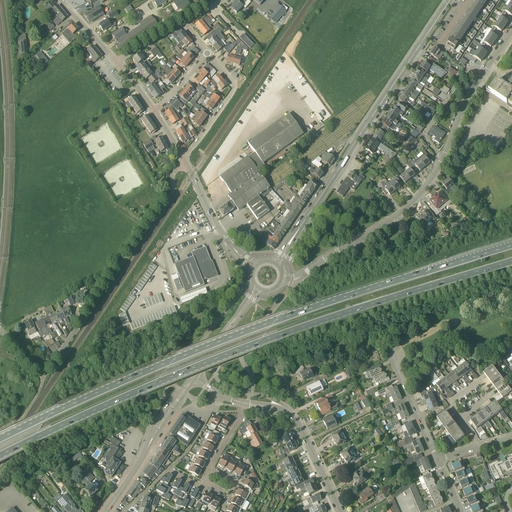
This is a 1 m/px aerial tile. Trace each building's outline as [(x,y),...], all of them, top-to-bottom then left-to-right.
[(188,7),(183,0),(178,0),(176,2),(182,11),(188,7)] [(248,0),(242,0),(239,4),(236,1),(231,8),(234,12),(237,14),(243,6),(245,9),(251,2),(248,0)] [(485,4),(478,0),(477,0),(475,4),(479,7),(482,9),(485,4)] [(58,5),(55,8),(51,3),(45,9),(49,14),(54,19),(52,21),(57,26),(68,17),(58,5)] [(479,7),(475,4),(472,8),(479,13),(482,9),(479,7)] [(85,16),(89,23),(106,13),(107,14),(111,12),(110,9),(109,10),(106,5),(100,9),(99,7),(85,16)] [(272,15),(278,21),(286,11),(280,6),(272,15)] [(479,13),(472,8),(469,13),(476,18),(479,13)] [(469,13),(466,17),(472,21),(473,22),(476,18),(469,13)] [(157,25),(154,21),(150,16),(139,24),(141,26),(127,36),(122,28),(112,35),(118,43),(115,45),(118,51),(121,49),(123,51),(158,27),(160,25),(159,23),(157,25)] [(195,25),(200,31),(211,22),(211,21),(213,20),(210,16),(202,22),(201,21),(195,25)] [(473,22),(472,21),(466,17),(464,20),(463,22),(466,24),(470,27),(473,22)] [(498,23),(505,27),(508,22),(503,19),(501,18),(498,23)] [(108,23),(110,22),(108,19),(106,20),(100,24),(101,26),(99,26),(100,27),(98,28),(100,30),(101,29),(103,32),(110,27),(111,28),(116,25),(115,23),(110,26),(108,23)] [(210,26),(210,25),(212,23),(211,22),(200,31),(204,36),(209,31),(208,30),(211,28),(210,26)] [(470,27),(466,24),(463,22),(460,26),(467,31),(470,27)] [(505,27),(498,23),(495,28),(496,29),(501,32),(505,27)] [(75,35),(74,36),(73,34),(79,29),(74,24),(65,32),(71,39),(71,38),(74,41),(78,38),(75,35)] [(464,36),(467,31),(460,26),(457,31),(460,33),(464,36)] [(221,28),(220,28),(215,32),(213,34),(215,37),(209,42),(213,47),(219,43),(222,40),(218,35),(223,30),(221,28)] [(464,36),(460,33),(457,31),(454,35),(458,38),(461,40),(464,36)] [(180,44),(187,38),(183,32),(178,37),(176,34),(170,38),(172,42),(176,39),(180,44)] [(488,38),(494,43),(498,38),(492,34),(491,33),(488,38)] [(244,34),(240,38),(250,49),(254,45),(244,34)] [(461,40),(458,38),(454,35),(451,40),(456,43),(458,45),(458,44),(461,40)] [(179,49),(185,45),(186,47),(192,43),(187,38),(180,44),(175,48),(179,53),(180,51),(179,49)] [(484,43),(486,44),(491,48),(494,43),(488,38),(484,43)] [(451,40),(451,39),(447,46),(455,52),(460,45),(458,44),(458,45),(456,43),(451,40)] [(476,48),(478,50),(481,45),(474,40),(472,43),(477,47),(476,48)] [(229,54),(234,48),(237,44),(234,41),(230,45),(231,45),(226,51),(229,54)] [(27,42),(18,43),(19,56),(28,53),(27,42)] [(234,57),(232,64),(239,66),(242,56),(240,56),(242,49),(242,47),(244,45),(241,42),(238,45),(237,48),(234,57)] [(223,48),(220,44),(219,43),(213,47),(217,52),(223,48)] [(88,57),(85,53),(82,55),(89,64),(91,66),(96,62),(102,57),(93,46),(89,49),(87,51),(93,58),(90,60),(88,57)] [(436,58),(439,60),(444,53),(441,52),(441,51),(434,47),(429,54),(436,58)] [(150,52),(154,57),(160,52),(156,48),(150,52)] [(482,50),(480,48),(477,53),(484,58),(487,53),(482,50)] [(41,51),(36,55),(44,65),(49,61),(41,51)] [(184,58),(189,63),(194,58),(188,53),(184,58)] [(484,58),(477,53),(474,57),(481,62),(484,58)] [(142,61),(143,60),(144,60),(140,54),(133,60),(135,63),(134,64),(136,66),(142,61)] [(184,58),(181,56),(179,54),(176,57),(181,62),(180,64),(185,68),(189,63),(184,58)] [(232,64),(234,57),(228,56),(226,63),(232,64)] [(462,58),(458,64),(464,67),(467,62),(462,58)] [(136,69),(141,75),(148,69),(152,66),(147,61),(145,62),(143,60),(142,61),(136,66),(138,69),(136,69)] [(420,68),(424,71),(427,73),(429,70),(443,79),(447,73),(438,67),(438,68),(437,70),(435,69),(431,66),(430,67),(424,62),(420,68)] [(170,75),(175,79),(180,74),(175,70),(173,72),(170,69),(166,66),(163,69),(167,72),(170,75)] [(150,81),(156,76),(153,74),(152,75),(148,69),(141,75),(140,76),(142,78),(143,78),(145,80),(148,79),(150,81)] [(431,77),(423,72),(419,69),(416,74),(422,79),(427,82),(431,77)] [(207,74),(203,70),(202,70),(198,75),(203,79),(207,74)] [(455,70),(451,75),(456,78),(460,73),(455,70)] [(165,75),(168,77),(166,80),(171,84),(175,79),(170,75),(167,72),(165,75)] [(427,82),(422,79),(416,74),(412,80),(423,88),(425,86),(427,82)] [(199,84),(203,79),(198,75),(193,80),(199,84)] [(217,85),(223,81),(218,75),(213,80),(210,82),(212,84),(213,86),(210,88),(212,90),(215,88),(214,87),(217,85)] [(420,93),(423,88),(412,80),(408,85),(409,85),(415,90),(420,93)] [(496,81),(489,92),(507,104),(507,105),(507,106),(511,109),(511,80),(507,88),(496,81)] [(223,81),(217,85),(222,90),(227,86),(223,81)] [(158,85),(155,87),(153,84),(147,88),(151,94),(160,88),(160,87),(158,85)] [(160,88),(151,94),(155,99),(164,93),(162,90),(165,88),(163,85),(160,87),(160,88)] [(417,98),(420,93),(415,90),(409,85),(408,85),(405,90),(417,98)] [(184,91),(189,96),(193,90),(188,86),(184,91)] [(441,92),(441,91),(446,95),(449,90),(444,86),(442,90),(441,89),(440,91),(441,92)] [(440,91),(437,89),(436,88),(433,92),(434,93),(438,96),(441,92),(440,91)] [(414,101),(417,98),(405,90),(402,95),(413,103),(414,101)] [(179,96),(181,98),(180,100),(185,105),(191,98),(189,96),(184,91),(179,96)] [(209,95),(208,96),(206,94),(204,97),(206,98),(210,101),(215,105),(219,99),(214,95),(212,97),(209,95)] [(415,104),(413,103),(402,95),(398,100),(403,103),(404,104),(405,103),(407,104),(408,102),(411,104),(410,105),(413,107),(415,104)] [(133,96),(129,99),(130,100),(128,101),(132,108),(139,103),(137,100),(136,100),(133,96)] [(165,113),(169,119),(178,114),(177,114),(176,111),(177,111),(180,107),(181,108),(183,106),(182,105),(176,100),(171,106),(170,105),(168,108),(170,110),(165,113)] [(210,101),(207,105),(206,106),(212,110),(215,105),(210,101)] [(320,101),(310,108),(320,121),(329,114),(320,101)] [(431,108),(427,105),(422,102),(421,103),(422,106),(429,111),(431,108)] [(139,103),(132,108),(137,115),(139,113),(140,114),(144,112),(141,107),(142,107),(139,103)] [(412,111),(405,106),(401,103),(399,106),(398,106),(397,108),(398,108),(397,109),(401,112),(404,114),(406,111),(411,114),(412,115),(417,118),(419,115),(418,115),(412,111)] [(410,119),(406,116),(394,108),(390,114),(397,118),(399,115),(405,119),(408,121),(410,119)] [(201,113),(200,114),(197,111),(194,116),(195,116),(197,118),(203,122),(207,117),(201,113)] [(178,121),(181,119),(178,114),(169,119),(172,125),(178,121)] [(288,145),(303,134),(288,114),(273,125),(248,143),(255,153),(248,158),(248,157),(219,177),(231,193),(259,173),(259,172),(265,168),(262,164),(288,145)] [(397,119),(397,118),(390,114),(386,119),(393,124),(399,128),(401,125),(395,121),(397,119)] [(146,127),(153,123),(151,119),(150,120),(147,116),(143,118),(143,119),(142,121),(146,127)] [(203,122),(197,118),(195,116),(192,121),(194,122),(193,124),(199,128),(203,122)] [(401,129),(399,128),(393,124),(386,119),(382,124),(384,126),(382,129),(387,132),(389,129),(392,131),(395,130),(396,128),(400,131),(401,129)] [(153,123),(146,127),(151,134),(152,133),(153,134),(157,131),(154,127),(155,126),(153,123)] [(441,139),(445,134),(435,127),(430,134),(436,138),(435,140),(439,143),(441,140),(442,139),(441,139)] [(186,134),(190,132),(188,129),(184,131),(182,128),(176,132),(180,138),(186,134)] [(180,138),(183,144),(189,140),(196,136),(193,130),(190,132),(186,134),(180,138)] [(385,135),(380,131),(378,130),(373,139),(379,144),(380,143),(387,148),(389,146),(385,143),(386,142),(382,139),(385,135)] [(414,130),(410,136),(415,139),(419,134),(414,130)] [(415,139),(410,136),(406,142),(409,144),(416,140),(415,139)] [(161,152),(168,149),(162,138),(155,141),(161,152)] [(387,148),(380,143),(379,144),(373,139),(366,149),(370,152),(373,154),(377,148),(384,152),(383,153),(386,155),(382,160),(388,164),(396,154),(387,148)] [(153,146),(150,141),(143,145),(146,150),(153,146)] [(417,157),(425,167),(430,163),(428,160),(430,158),(424,151),(422,153),(422,152),(417,156),(417,157)] [(326,158),(323,156),(320,159),(317,157),(315,160),(319,163),(321,161),(330,167),(335,159),(328,155),(326,158)] [(420,171),(425,167),(417,157),(409,163),(415,170),(418,168),(420,171)] [(413,172),(415,170),(409,163),(407,165),(408,167),(404,171),(405,173),(406,173),(411,179),(415,175),(413,172)] [(304,168),(309,172),(311,174),(315,177),(319,180),(323,174),(319,171),(316,169),(315,172),(307,166),(304,168)] [(365,178),(363,176),(359,174),(357,177),(350,172),(349,174),(336,193),(343,197),(349,188),(354,191),(358,185),(362,180),(363,181),(365,178)] [(246,205),(249,208),(260,199),(261,200),(263,198),(263,197),(270,193),(272,191),(259,173),(231,193),(231,194),(228,196),(232,201),(227,204),(218,211),(223,218),(232,211),(236,207),(238,211),(246,205)] [(294,177),(297,179),(298,178),(304,183),(305,182),(304,181),(305,179),(297,173),(294,177)] [(405,184),(411,179),(406,173),(405,173),(400,177),(399,175),(396,177),(400,182),(403,180),(405,184)] [(400,182),(396,177),(389,183),(396,191),(400,187),(399,186),(402,184),(400,182)] [(457,188),(454,185),(449,179),(442,184),(447,190),(445,192),(450,197),(452,195),(451,194),(457,188)] [(377,189),(374,185),(370,180),(368,182),(371,187),(375,191),(377,189)] [(317,185),(313,182),(311,181),(307,186),(314,191),(317,185)] [(396,191),(389,183),(388,182),(382,187),(383,188),(381,190),(385,195),(388,193),(390,196),(396,191)] [(285,184),(284,185),(292,194),(293,193),(291,191),(285,184)] [(307,186),(305,184),(301,189),(304,191),(303,192),(304,192),(303,192),(310,196),(314,191),(307,186)] [(286,201),(285,202),(284,204),(277,196),(272,191),(270,193),(273,196),(275,198),(283,206),(289,212),(289,213),(296,217),(305,203),(298,199),(296,196),(290,205),(286,201)] [(304,192),(303,192),(300,197),(295,191),(293,193),(296,196),(298,199),(305,203),(310,196),(303,192),(304,192)] [(447,205),(448,206),(452,203),(445,194),(442,196),(440,193),(437,196),(437,195),(434,197),(442,206),(444,208),(447,205)] [(441,211),(444,208),(442,206),(434,197),(432,199),(432,200),(430,202),(432,204),(429,207),(437,216),(441,212),(441,211)] [(269,212),(261,200),(260,199),(249,208),(258,220),(269,212)] [(430,221),(432,219),(434,221),(437,219),(430,210),(427,212),(426,212),(425,212),(424,212),(423,212),(423,213),(423,214),(423,215),(419,219),(420,220),(425,226),(427,224),(430,227),(433,224),(430,221)] [(291,224),(296,217),(289,213),(284,219),(291,224)] [(264,228),(272,219),(270,217),(262,226),(264,228)] [(287,230),(291,224),(284,219),(280,226),(287,230)] [(280,226),(277,224),(274,229),(271,227),(270,228),(272,230),(282,237),(287,230),(280,226)] [(279,241),(282,237),(272,230),(270,228),(268,231),(270,232),(270,233),(274,235),(273,237),(279,241)] [(267,233),(265,236),(266,238),(277,245),(279,241),(273,237),(271,238),(268,236),(269,235),(267,233)] [(265,236),(264,236),(262,239),(267,245),(274,250),(277,245),(266,238),(265,236)] [(216,276),(205,247),(191,253),(193,257),(174,265),(185,293),(204,286),(202,281),(216,276)] [(173,281),(177,291),(182,288),(179,279),(173,281)] [(181,301),(182,304),(208,294),(206,291),(205,288),(180,298),(181,301)] [(71,306),(77,303),(74,296),(67,299),(71,306)] [(66,318),(69,317),(71,322),(75,320),(73,315),(72,316),(68,307),(61,311),(62,314),(63,313),(66,318)] [(69,323),(66,318),(63,313),(62,314),(61,311),(54,314),(58,322),(64,319),(66,324),(69,323)] [(55,323),(58,322),(54,314),(48,317),(51,322),(52,324),(51,324),(52,325),(56,332),(59,330),(55,323)] [(48,327),(52,325),(51,324),(52,324),(51,322),(48,317),(42,320),(46,328),(50,334),(52,339),(56,337),(53,332),(52,333),(48,327)] [(44,337),(50,334),(46,328),(42,320),(35,324),(39,331),(37,332),(37,333),(38,335),(39,336),(40,337),(43,336),(44,337)] [(37,333),(31,321),(24,324),(29,334),(28,334),(31,340),(39,336),(38,335),(37,333)] [(47,348),(55,344),(53,340),(52,339),(44,343),(45,344),(47,348)] [(344,363),(352,359),(349,354),(341,358),(344,363)] [(475,374),(472,370),(466,363),(462,366),(467,374),(470,372),(473,375),(475,374)] [(463,377),(467,374),(462,366),(458,369),(463,377)] [(371,367),(367,369),(367,370),(366,371),(367,373),(367,376),(368,379),(373,377),(382,374),(381,372),(382,371),(381,370),(380,370),(379,368),(376,370),(375,367),(371,368),(371,367)] [(484,374),(487,377),(496,370),(493,367),(484,373),(484,374)] [(300,374),(300,375),(299,375),(299,376),(299,377),(300,377),(301,378),(303,382),(313,377),(311,373),(313,372),(311,369),(309,370),(306,372),(305,370),(301,372),(302,373),(300,374)] [(459,380),(463,377),(458,369),(453,372),(459,380)] [(489,381),(498,374),(496,370),(487,377),(489,381)] [(455,383),(459,380),(453,372),(449,375),(455,383)] [(376,383),(377,383),(379,382),(381,384),(384,383),(383,380),(386,379),(386,377),(386,376),(386,375),(385,375),(384,373),(382,374),(373,377),(376,383)] [(492,384),(501,378),(498,374),(489,381),(492,384)] [(451,386),(455,383),(449,375),(445,379),(451,386)] [(495,388),(504,381),(501,378),(492,384),(495,388)] [(445,379),(441,382),(449,393),(451,392),(448,388),(451,386),(445,379)] [(497,392),(506,385),(504,381),(495,388),(497,392)] [(310,396),(310,397),(322,391),(318,382),(312,384),(313,385),(306,388),(309,393),(311,396),(310,396)] [(447,394),(449,393),(441,382),(434,387),(441,396),(443,394),(442,393),(444,391),(447,394)] [(500,395),(509,388),(506,385),(497,392),(500,395)] [(391,396),(398,393),(395,387),(389,390),(388,391),(387,388),(377,392),(379,396),(385,394),(386,395),(390,393),(391,396)] [(511,392),(509,388),(500,395),(503,399),(511,392)] [(375,393),(374,391),(373,389),(363,393),(365,397),(375,393)] [(432,393),(431,390),(426,392),(421,394),(422,398),(423,397),(425,402),(434,398),(432,393)] [(398,393),(391,396),(394,402),(401,399),(398,393)] [(318,409),(330,404),(329,400),(332,399),(331,396),(314,404),(315,407),(317,407),(318,409)] [(365,398),(361,400),(365,407),(369,405),(365,398)] [(428,407),(436,403),(434,398),(425,402),(428,407)] [(337,401),(330,404),(318,409),(320,413),(319,414),(320,417),(337,408),(336,406),(339,404),(337,401)] [(492,405),(499,414),(502,411),(496,402),(495,402),(492,405)] [(436,403),(428,407),(430,412),(439,408),(436,403)] [(399,414),(406,411),(403,405),(396,408),(393,409),(393,410),(396,415),(399,414)] [(495,416),(499,414),(492,405),(488,407),(495,416)] [(491,419),(495,416),(488,407),(485,410),(491,419)] [(488,422),(491,419),(485,410),(481,413),(488,422)] [(406,411),(399,414),(401,420),(408,417),(406,411)] [(437,418),(440,422),(449,415),(446,412),(446,411),(437,418)] [(484,424),(488,422),(481,413),(477,415),(484,424)] [(184,445),(186,447),(187,447),(200,426),(183,414),(181,417),(168,434),(169,435),(169,434),(184,445)] [(442,425),(451,419),(449,415),(440,422),(442,425)] [(481,427),(484,424),(477,415),(474,418),(481,427)] [(207,425),(210,427),(211,424),(216,427),(220,419),(219,418),(220,418),(217,416),(216,417),(215,416),(212,421),(210,420),(207,425)] [(327,430),(336,425),(334,421),(337,419),(336,416),(323,422),(327,430)] [(225,417),(222,423),(220,422),(218,426),(225,430),(230,420),(229,419),(226,417),(226,418),(225,417)] [(470,420),(470,421),(477,430),(481,427),(474,418),(470,421),(470,420)] [(445,429),(454,422),(451,419),(442,425),(445,429)] [(256,433),(257,433),(253,425),(252,426),(249,420),(240,427),(238,430),(239,431),(237,432),(239,435),(241,434),(241,435),(245,433),(247,438),(250,436),(256,433)] [(407,431),(413,429),(411,422),(407,424),(404,425),(407,431)] [(445,429),(448,433),(457,426),(454,422),(445,429)] [(459,430),(457,426),(448,433),(450,436),(459,430)] [(332,438),(334,442),(344,436),(343,433),(344,433),(342,429),(330,436),(330,437),(330,438),(331,438),(331,439),(332,438)] [(413,436),(416,434),(413,429),(407,431),(404,433),(403,433),(405,438),(404,438),(404,439),(399,442),(398,440),(394,442),(396,446),(406,442),(413,439),(412,436),(413,436)] [(462,433),(459,430),(450,436),(453,440),(462,433)] [(214,434),(213,433),(209,431),(207,434),(206,434),(204,439),(210,442),(215,445),(216,444),(218,441),(217,441),(218,440),(213,437),(214,434)] [(285,445),(293,441),(290,434),(289,434),(288,432),(283,435),(284,436),(275,441),(272,442),(274,446),(277,445),(276,444),(283,441),(285,445)] [(262,445),(256,433),(250,436),(253,441),(250,442),(254,449),(262,445)] [(453,440),(456,443),(456,444),(465,437),(462,433),(453,440)] [(344,436),(334,442),(336,446),(335,446),(336,448),(337,448),(349,442),(347,439),(346,439),(344,436)] [(179,448),(174,445),(176,442),(173,440),(169,437),(169,438),(168,437),(167,440),(165,443),(177,450),(179,448)] [(111,441),(110,443),(111,444),(105,453),(99,462),(98,464),(100,465),(102,463),(103,464),(107,467),(115,472),(120,464),(112,458),(119,449),(117,447),(120,442),(113,438),(111,441)] [(209,445),(210,442),(204,439),(200,447),(206,450),(211,453),(211,452),(212,452),(214,449),(213,449),(214,448),(209,445)] [(414,442),(408,445),(410,451),(421,446),(418,440),(415,441),(414,442)] [(287,448),(283,450),(285,454),(289,452),(297,449),(293,441),(285,445),(285,446),(286,446),(287,448)] [(181,454),(177,450),(165,443),(163,446),(163,445),(161,448),(162,448),(161,449),(169,453),(170,455),(172,452),(179,456),(181,454)] [(417,455),(421,453),(424,452),(421,446),(410,451),(411,453),(415,451),(417,455)] [(204,453),(206,450),(200,447),(197,452),(200,454),(198,456),(201,458),(207,461),(207,460),(208,460),(209,457),(209,455),(204,453)] [(344,460),(354,453),(352,450),(353,450),(351,447),(340,454),(344,460)] [(167,460),(170,455),(169,453),(161,449),(158,454),(167,460)] [(80,453),(72,457),(75,463),(83,458),(80,453)] [(356,456),(354,453),(344,460),(346,463),(345,463),(345,464),(345,465),(346,466),(347,466),(359,459),(357,456),(356,456)] [(511,453),(503,457),(503,459),(501,460),(501,462),(488,467),(495,483),(500,481),(500,480),(504,478),(505,479),(510,477),(509,476),(511,475),(511,474),(511,453)] [(163,466),(167,460),(158,454),(154,460),(161,465),(163,466)] [(198,456),(196,455),(194,458),(192,463),(197,466),(202,469),(203,468),(204,468),(205,465),(205,463),(200,461),(201,458),(198,456)] [(413,460),(405,463),(403,464),(405,467),(408,465),(415,463),(415,462),(416,462),(419,468),(429,463),(426,457),(423,459),(422,456),(413,460)] [(229,464),(232,459),(230,457),(228,460),(223,457),(222,459),(221,459),(219,462),(220,462),(219,465),(220,466),(219,466),(222,468),(223,467),(224,468),(227,463),(229,464)] [(281,469),(294,462),(291,457),(282,462),(284,464),(280,466),(281,469)] [(237,469),(240,463),(232,459),(229,464),(227,469),(228,470),(227,471),(230,472),(231,472),(232,472),(235,467),(237,469)] [(160,467),(161,465),(154,460),(154,461),(153,461),(152,461),(152,462),(152,463),(150,465),(161,473),(163,470),(160,467)] [(457,474),(466,470),(462,461),(459,462),(459,463),(452,466),(454,470),(453,471),(454,471),(454,472),(456,472),(457,474)] [(287,472),(296,468),(294,462),(281,469),(278,470),(279,473),(283,471),(283,470),(286,469),(287,472)] [(111,478),(115,472),(107,467),(103,464),(102,463),(100,465),(101,466),(101,467),(102,467),(100,470),(104,473),(111,478)] [(196,469),(197,466),(192,463),(187,471),(192,474),(195,476),(195,475),(198,477),(199,476),(201,473),(200,473),(201,471),(196,469)] [(240,463),(237,469),(235,474),(236,474),(235,475),(238,477),(239,476),(240,477),(243,472),(245,473),(248,468),(240,463)] [(420,470),(421,474),(424,472),(428,471),(431,470),(429,463),(419,468),(420,470)] [(158,476),(161,473),(150,465),(143,474),(150,479),(155,474),(158,476)] [(282,478),(283,480),(287,478),(298,472),(296,468),(287,472),(284,474),(283,474),(285,477),(282,478)] [(353,479),(356,483),(355,483),(355,484),(355,485),(355,486),(356,486),(357,486),(358,486),(368,480),(361,469),(357,471),(352,475),(354,478),(353,479)] [(97,491),(91,484),(93,483),(91,481),(94,478),(90,475),(91,474),(87,470),(85,471),(82,475),(86,478),(83,481),(87,485),(86,486),(87,487),(84,490),(91,497),(92,496),(92,497),(93,497),(94,496),(94,495),(94,494),(97,491)] [(461,483),(469,479),(466,470),(457,474),(456,475),(457,479),(458,479),(458,481),(459,480),(461,483)] [(292,481),(301,477),(298,472),(287,478),(283,480),(284,482),(291,479),(292,481)] [(430,473),(422,477),(421,477),(419,478),(421,484),(424,483),(433,480),(430,473)] [(167,486),(173,476),(169,474),(167,479),(164,477),(161,481),(163,482),(160,487),(160,488),(165,490),(167,486)] [(301,477),(292,481),(294,485),(291,486),(292,488),(303,483),(301,477)] [(138,491),(140,493),(142,491),(140,489),(142,486),(145,488),(148,483),(141,478),(138,483),(136,482),(132,487),(138,492),(138,491)] [(409,488),(414,484),(412,478),(403,484),(407,489),(409,487),(409,488)] [(177,496),(181,488),(179,486),(182,481),(178,479),(176,484),(174,482),(171,487),(175,489),(172,493),(174,494),(177,496)] [(464,491),(473,487),(469,479),(461,483),(459,483),(461,487),(460,488),(461,488),(462,489),(463,488),(464,491)] [(250,493),(252,494),(254,489),(256,489),(257,488),(258,487),(258,486),(257,485),(256,484),(255,484),(253,484),(251,483),(248,481),(248,482),(245,480),(245,481),(244,481),(243,484),(243,485),(248,488),(246,491),(250,493)] [(305,489),(314,486),(311,480),(307,482),(295,487),(296,490),(299,489),(300,492),(305,489)] [(424,483),(427,489),(435,486),(433,480),(424,483)] [(183,489),(181,488),(177,496),(179,497),(181,498),(184,494),(187,495),(189,491),(187,490),(190,485),(186,484),(183,489)] [(367,499),(372,495),(375,493),(374,491),(378,488),(375,485),(372,487),(371,487),(358,496),(361,499),(358,501),(361,504),(367,500),(367,499)] [(158,486),(157,488),(156,491),(163,494),(161,497),(169,500),(171,496),(168,494),(171,488),(167,486),(165,490),(160,488),(160,487),(158,486)] [(305,497),(309,495),(317,492),(316,491),(317,490),(316,489),(315,488),(314,486),(305,489),(300,492),(298,493),(299,496),(303,494),(305,497)] [(430,495),(438,492),(435,486),(427,489),(430,495)] [(468,499),(477,496),(481,494),(477,486),(473,487),(464,491),(463,492),(465,496),(464,496),(465,496),(466,498),(467,497),(468,499)] [(133,499),(138,492),(132,487),(127,495),(133,499)] [(195,489),(190,499),(188,503),(192,505),(195,500),(197,501),(200,497),(197,495),(199,490),(195,489)] [(246,491),(245,490),(243,493),(238,490),(238,491),(237,491),(235,494),(236,494),(235,495),(240,498),(246,501),(250,493),(246,491)] [(432,501),(440,497),(438,492),(430,495),(432,501)] [(208,505),(210,501),(213,496),(211,496),(212,495),(209,493),(208,494),(207,493),(205,499),(202,497),(199,503),(204,506),(206,503),(208,504),(208,505)] [(78,511),(75,508),(74,507),(75,506),(66,494),(62,497),(72,510),(73,511),(80,511),(78,511)] [(312,504),(317,502),(321,500),(318,494),(306,500),(306,501),(303,502),(305,507),(304,508),(305,511),(309,509),(308,509),(313,507),(311,505),(312,504)] [(156,498),(152,497),(148,495),(147,498),(144,497),(142,503),(155,507),(156,507),(159,499),(156,498)] [(472,508),(480,504),(477,496),(468,499),(467,500),(468,504),(468,505),(469,505),(469,506),(470,505),(472,508)] [(73,511),(72,510),(62,497),(57,501),(63,508),(63,507),(67,511),(73,511)] [(190,499),(186,497),(183,502),(178,499),(175,505),(184,508),(185,508),(186,506),(191,508),(192,505),(188,503),(190,499)] [(432,501),(435,507),(443,504),(440,497),(432,501)] [(208,505),(208,504),(207,507),(215,511),(217,506),(218,507),(220,504),(219,503),(221,501),(219,500),(220,499),(217,498),(216,498),(215,498),(212,503),(210,501),(208,505)] [(246,501),(240,498),(239,501),(234,498),(233,499),(231,502),(232,502),(231,503),(236,506),(242,509),(246,501)] [(154,510),(155,507),(142,503),(140,509),(148,511),(151,511),(153,511),(154,510)] [(309,511),(316,511),(317,511),(326,511),(323,506),(322,503),(317,505),(313,508),(313,507),(308,509),(309,509),(309,511)]
